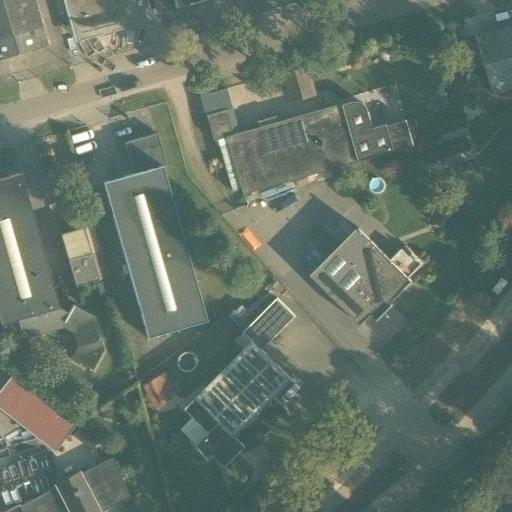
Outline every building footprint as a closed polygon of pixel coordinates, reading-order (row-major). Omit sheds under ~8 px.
[(35,0),(0,0),(0,60),(49,47),(35,0)] [(140,20),(134,0),(64,0),(75,38),(140,20)] [(156,0),(160,13),(204,0),(156,0)] [(511,26),(476,36),(493,95),(511,89),(511,26)] [(467,59),(447,65),(460,107),(480,101),(467,59)] [(291,102),(317,95),(309,66),(283,74),(291,102)] [(227,89),(201,96),(206,115),(233,108),(227,89)] [(227,138),(232,155),(244,194),(359,161),(393,151),(386,125),(373,128),(368,111),(368,110),(367,109),(367,108),(366,107),(365,106),(364,105),(363,105),(363,104),(362,103),(361,103),(360,103),(359,102),(358,102),(357,102),(356,102),(355,102),(354,102),(343,105),(343,104),(278,123),(260,128),(234,135),(227,137),(227,138)] [(465,118),(450,124),(452,131),(468,125),(465,118)] [(416,119),(406,121),(410,136),(420,134),(416,119)] [(130,160),(134,174),(151,169),(146,152),(160,148),(156,134),(124,143),(129,161),(130,160)] [(466,135),(420,150),(425,165),(471,150),(466,135)] [(102,183),(146,338),(205,321),(161,167),(165,165),(160,148),(146,152),(151,169),(134,174),(102,183)] [(0,178),(0,214),(34,334),(65,326),(74,331),(77,346),(70,358),(91,370),(102,350),(93,316),(72,305),(67,313),(59,308),(58,308),(20,173),(0,178)] [(0,326),(5,344),(20,351),(30,334),(31,335),(34,334),(0,214),(0,326)] [(60,235),(68,260),(77,287),(108,277),(92,225),(60,235)] [(357,227),(310,275),(360,325),(371,314),(378,321),(392,306),(389,303),(411,281),(408,278),(423,264),(404,246),(390,260),(357,227)] [(105,280),(95,283),(99,296),(109,293),(105,280)] [(292,380),(262,350),(295,316),(277,299),(244,333),(252,341),(184,409),(208,432),(194,446),(208,459),(211,455),(224,467),(237,454),(234,451),(250,435),(257,442),(287,412),(274,398),(292,380)] [(0,389),(0,407),(56,451),(76,425),(11,375),(0,389)] [(160,376),(142,386),(151,402),(152,402),(165,394),(169,392),(168,391),(168,390),(166,387),(160,376)] [(24,503),(28,511),(101,511),(130,497),(110,458),(79,475),(78,473),(55,485),(56,487),(24,503)]
